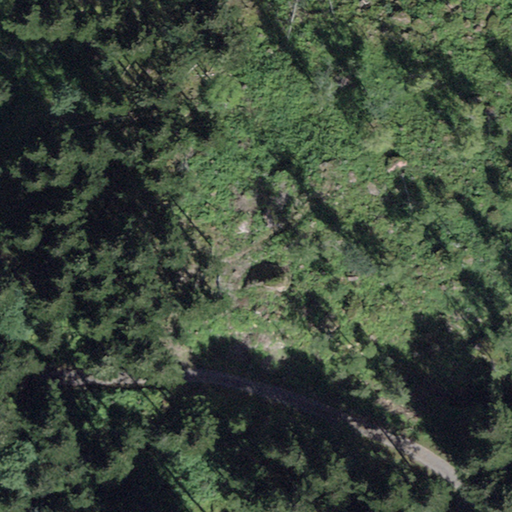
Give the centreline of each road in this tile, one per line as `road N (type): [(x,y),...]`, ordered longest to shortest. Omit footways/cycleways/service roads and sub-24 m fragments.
road 1 (track): [(0,380),(120,372),(270,394),(398,435),(482,511)]
road 2 (track): [(0,169),(128,139)]
